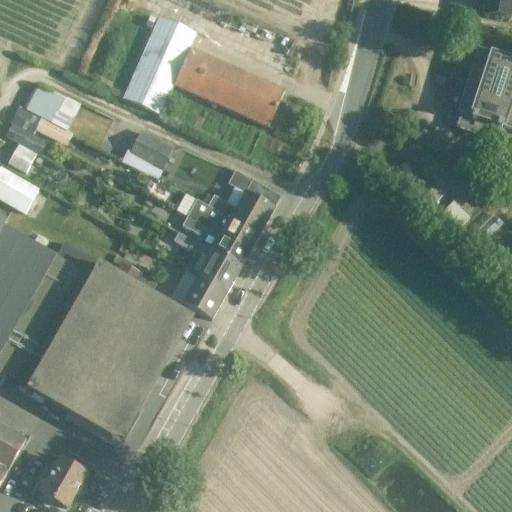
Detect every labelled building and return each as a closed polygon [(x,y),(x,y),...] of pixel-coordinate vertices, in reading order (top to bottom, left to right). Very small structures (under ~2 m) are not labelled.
[(511,0),(485,0),(483,17),(505,21),(509,21),(510,18),(511,18),(511,0)] [(267,131),(283,93),(284,92),(189,50),(196,35),(158,19),(121,102),(159,119),(173,89),(267,131)] [(462,116),(457,130),(472,135),(477,118),(504,127),(504,128),(503,129),(511,132),(511,66),(478,55),(459,115),(462,116)] [(36,87),(22,112),(49,125),(63,101),(36,87)] [(19,110),(11,126),(33,138),(35,133),(66,149),(72,137),(66,134),(49,125),(22,112),(19,110)] [(472,135),(472,136),(498,145),(503,129),(504,128),(504,127),(477,118),(472,135)] [(12,127),(5,139),(39,158),(46,146),(12,127)] [(141,135),(130,156),(161,171),(171,151),(141,135)] [(36,156),(18,147),(7,167),(25,176),(36,156)] [(38,192),(0,170),(0,203),(23,217),(38,192)] [(213,198),(206,210),(240,229),(258,238),(274,212),(248,198),(255,185),(234,174),(227,186),(243,196),(234,211),(213,198)] [(427,196),(435,205),(447,193),(439,185),(427,196)] [(195,203),(191,212),(185,221),(249,255),(258,238),(240,229),(206,210),(195,203)] [(443,214),(459,230),(469,220),(453,204),(443,214)] [(0,382),(67,265),(2,227),(4,223),(0,221),(0,382)] [(249,255),(185,221),(181,228),(199,239),(195,245),(195,246),(240,270),(249,255)] [(226,296),(240,270),(195,246),(195,245),(178,235),(173,244),(194,255),(183,274),(196,281),(196,280),(226,296)] [(141,275),(121,264),(114,276),(133,287),(141,275)] [(122,446),(193,321),(133,287),(114,276),(98,267),(27,391),(32,394),(29,399),(39,405),(36,410),(62,425),(69,415),(122,446)] [(182,307),(211,323),(226,296),(196,280),(196,281),(182,307)] [(0,484),(25,441),(0,427),(0,484)] [(85,476),(59,461),(40,496),(66,511),(85,476)]
